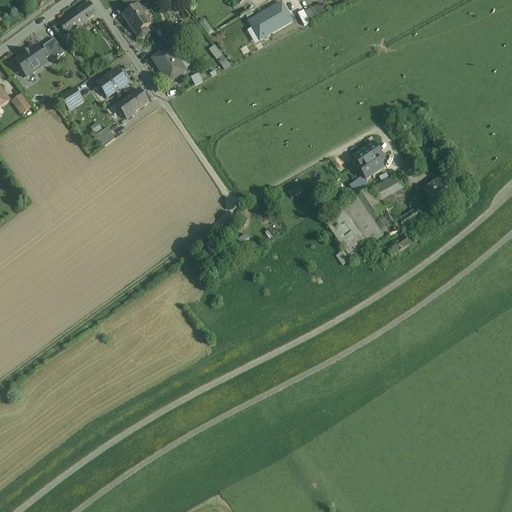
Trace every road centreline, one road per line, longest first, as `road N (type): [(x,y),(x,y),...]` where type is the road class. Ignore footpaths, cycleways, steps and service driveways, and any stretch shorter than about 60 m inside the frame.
road 1 (track): [(20,511),(140,427),(397,285),(511,190)]
road 2 (track): [(86,511),(161,458),(372,339),(511,236)]
road 3 (track): [(237,206),(0,387)]
road 4 (residential): [(237,206),(89,0)]
